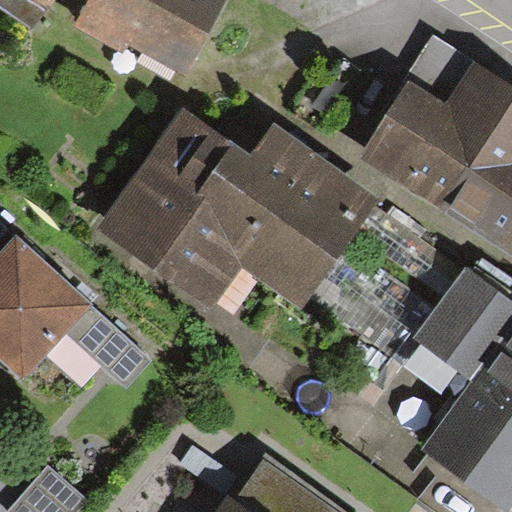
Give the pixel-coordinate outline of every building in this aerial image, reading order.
[(56,0),(28,0),(48,13),(56,0)] [(225,5),(215,0),(94,0),(75,32),(121,59),(128,47),(183,78),(225,5)] [(409,71),(419,78),(406,98),(363,166),(511,261),(511,86),(490,72),(434,35),(409,71)] [(249,159),(179,110),(92,232),(211,316),(246,267),(304,308),(377,206),(270,130),(249,159)] [(148,359),(19,241),(0,261),(0,368),(18,385),(66,334),(123,386),(148,359)] [(511,511),(511,301),(474,274),(423,343),(475,381),(421,455),(499,511),(511,511)] [(218,511),(331,511),(255,459),(218,511)] [(48,469),(13,511),(82,511),(90,503),(48,469)]
